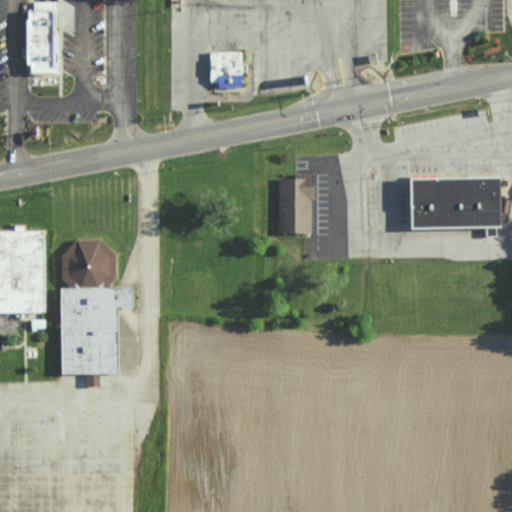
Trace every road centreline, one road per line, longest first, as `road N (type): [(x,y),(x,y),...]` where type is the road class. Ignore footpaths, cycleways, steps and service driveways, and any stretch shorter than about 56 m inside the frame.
road 1 (secondary): [(0,175),(511,65)]
road 2 (residential): [(185,134),(183,0)]
